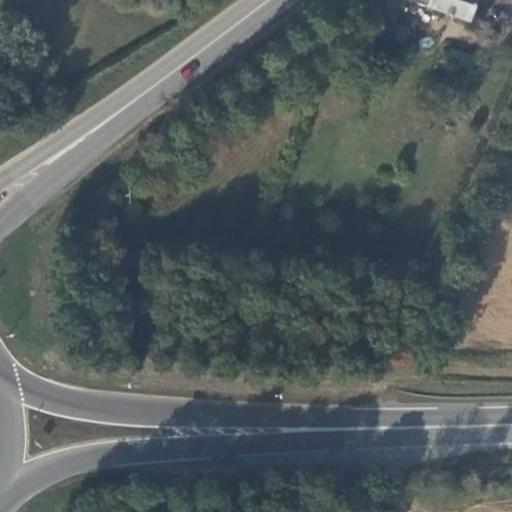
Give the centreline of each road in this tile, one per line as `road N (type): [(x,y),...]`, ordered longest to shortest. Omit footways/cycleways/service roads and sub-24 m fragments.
road 1 (primary): [(2,502),(114,455),(279,434)]
road 2 (primary): [(279,434),(97,409),(0,377)]
road 3 (primary): [(279,434),(511,428)]
road 4 (tertiary): [(97,135),(277,0)]
road 5 (tertiary): [(0,232),(97,135)]
road 6 (primary): [(2,502),(11,418),(0,377)]
